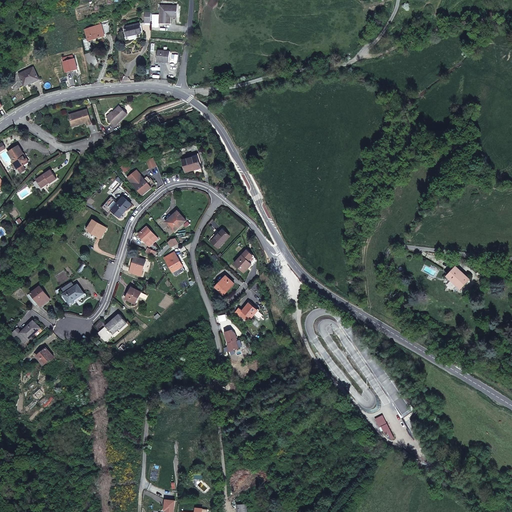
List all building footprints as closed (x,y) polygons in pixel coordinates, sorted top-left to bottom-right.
[(160,5),(160,23),(171,23),(171,17),(171,14),(177,14),(177,6),(160,5)] [(113,33),(108,18),(100,21),(101,24),(96,26),(85,29),(89,40),(106,35),(113,33)] [(139,24),(125,27),(127,36),(141,33),(139,24)] [(170,52),(158,50),(157,61),(169,62),(170,52)] [(77,69),(75,59),(74,59),(73,55),(63,58),(64,61),(64,62),(66,72),(77,69)] [(39,79),(33,67),(19,74),(23,84),(32,79),(33,82),(39,79)] [(128,114),(120,106),(108,118),(116,126),(128,114)] [(87,114),(85,110),(70,115),(72,123),(78,122),(79,124),(84,123),(83,120),(86,119),(87,122),(87,125),(91,123),(88,114),(87,114)] [(24,154),(19,145),(8,152),(13,160),(12,161),(14,164),(16,167),(17,169),(18,169),(19,170),(20,171),(21,171),(22,171),(23,171),(24,170),(24,169),(24,168),(24,167),(23,166),(24,165),(23,163),(27,161),(24,156),(23,157),(22,155),(24,154)] [(198,156),(183,160),(186,172),(194,170),(194,169),(195,168),(196,169),(201,167),(198,156)] [(57,179),(51,170),(36,180),(41,187),(49,181),(50,182),(50,183),(57,179)] [(141,175),(138,171),(129,178),(142,195),(151,187),(141,175)] [(132,204),(124,197),(118,203),(112,210),(112,211),(120,217),(132,204)] [(118,203),(115,201),(109,207),(112,210),(118,203)] [(187,221),(178,211),(173,215),(175,217),(167,224),(175,232),(187,221)] [(175,217),(173,215),(166,222),(167,224),(175,217)] [(107,228),(93,220),(87,230),(101,238),(107,228)] [(158,238),(147,226),(139,234),(150,246),(158,238)] [(230,236),(223,229),(212,241),(219,248),(230,236)] [(179,243),(176,238),(171,239),(168,242),(171,248),(179,243)] [(247,250),(243,255),(235,263),(244,272),(252,264),(249,261),(253,255),(247,250)] [(183,266),(175,252),(165,258),(173,272),(177,270),(178,272),(184,269),(183,266)] [(252,264),(253,265),(257,261),(253,255),(249,261),(252,264)] [(146,260),(135,257),(130,272),(141,276),(146,260)] [(470,279),(456,266),(447,276),(461,289),(470,279)] [(235,284),(226,276),(222,281),(216,287),(217,288),(225,294),(235,284)] [(84,293),(78,284),(64,294),(69,302),(76,298),(84,293)] [(50,299),(40,286),(31,293),(39,303),(41,306),(50,299)] [(142,292),(132,287),(126,299),(136,304),(142,292)] [(39,303),(31,293),(28,295),(36,306),(39,303)] [(258,310),(249,303),(243,311),(239,308),(233,315),(238,319),(241,316),(248,322),(258,310)] [(128,323),(120,314),(112,320),(113,321),(107,327),(106,326),(97,333),(106,343),(115,336),(113,334),(120,329),(128,323)] [(44,331),(34,321),(21,332),(28,339),(34,334),(38,337),(44,331)] [(226,332),(226,335),(229,343),(228,346),(230,351),(239,348),(236,340),(238,339),(236,334),(232,330),(226,332)] [(28,339),(21,332),(18,336),(25,343),(28,339)] [(54,357),(47,348),(37,356),(44,365),(54,357)]
